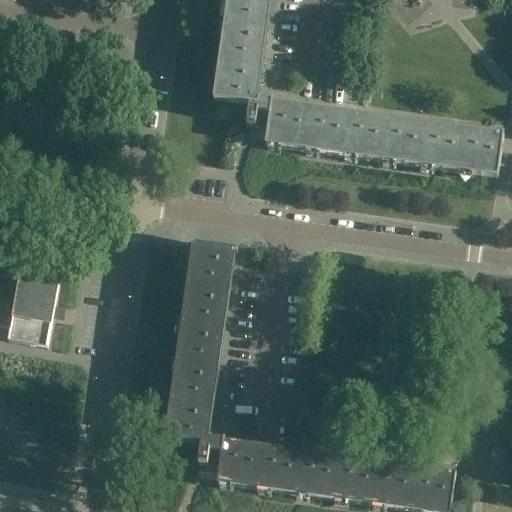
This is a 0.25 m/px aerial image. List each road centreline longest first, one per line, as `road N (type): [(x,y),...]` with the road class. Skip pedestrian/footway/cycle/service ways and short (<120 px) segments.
road 1 (residential): [(84,510),(130,206)]
road 2 (residential): [(511,257),(282,226)]
road 3 (residential): [(285,412),(259,407),(282,226)]
road 4 (residential): [(130,206),(154,36)]
road 5 (residential): [(154,36),(0,14)]
road 6 (residential): [(282,226),(130,206)]
